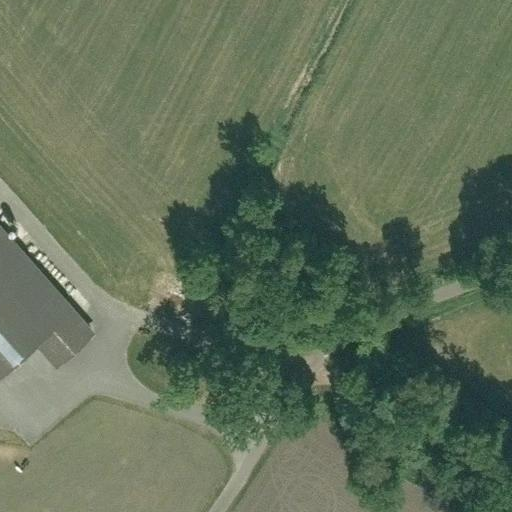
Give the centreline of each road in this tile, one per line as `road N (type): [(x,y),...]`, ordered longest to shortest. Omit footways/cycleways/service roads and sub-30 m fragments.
road 1 (residential): [(215,511),(328,350),(420,296),(511,266)]
road 2 (unknown): [(328,350),(511,487)]
